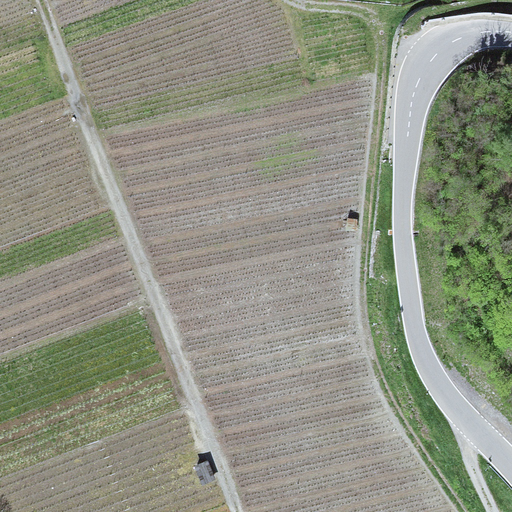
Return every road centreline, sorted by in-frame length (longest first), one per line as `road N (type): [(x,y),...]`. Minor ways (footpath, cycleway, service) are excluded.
road 1 (track): [(237,511),(39,0)]
road 2 (tertiary): [(511,32),(468,31),(427,61),(411,96),(401,262),(423,356),(466,426),(511,471)]
road 3 (track): [(459,511),(393,408),(362,318),(385,11)]
